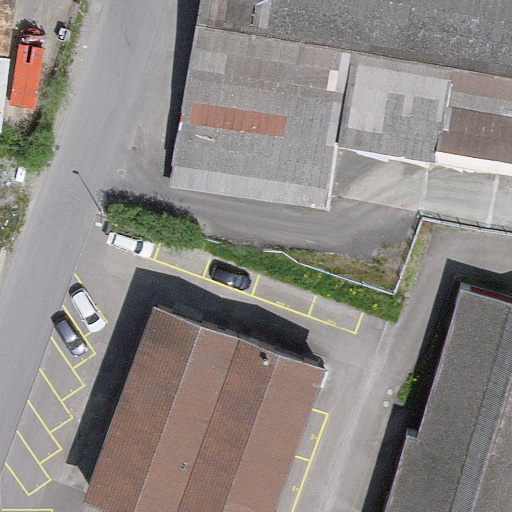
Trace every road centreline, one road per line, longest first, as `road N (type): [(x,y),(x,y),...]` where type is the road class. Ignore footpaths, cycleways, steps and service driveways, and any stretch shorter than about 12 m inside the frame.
road 1 (residential): [(140,0),(0,392)]
road 2 (unknown): [(511,261),(446,252),(432,262),(346,511)]
